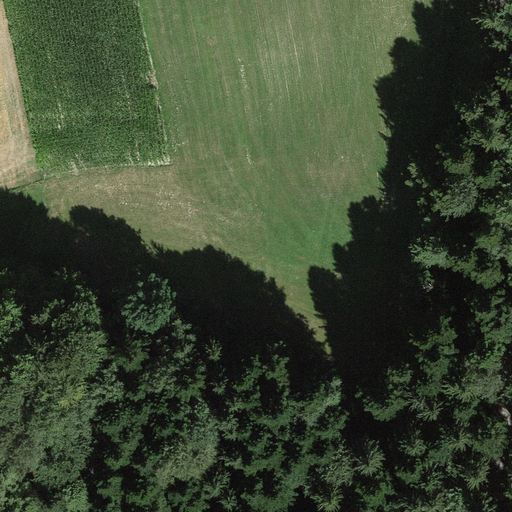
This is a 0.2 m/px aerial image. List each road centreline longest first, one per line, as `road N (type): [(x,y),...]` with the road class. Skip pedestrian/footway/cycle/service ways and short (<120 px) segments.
road 1 (track): [(489,511),(511,350)]
road 2 (track): [(511,144),(481,0)]
